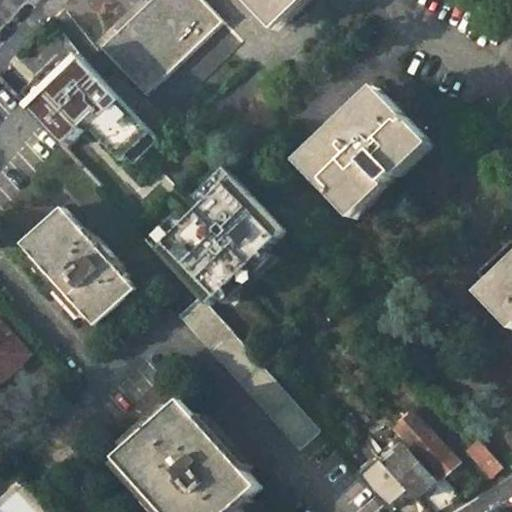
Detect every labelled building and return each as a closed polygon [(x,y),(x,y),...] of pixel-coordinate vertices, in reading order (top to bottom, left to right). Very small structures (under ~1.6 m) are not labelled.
[(156,0),(103,51),(147,98),(224,26),(199,0),(156,0)] [(226,0),(235,9),(261,38),(301,0),(226,0)] [(229,15),(262,51),(315,0),(301,0),(261,38),(235,9),(229,15)] [(511,0),(503,0),(511,9),(511,0)] [(124,167),(154,138),(101,81),(102,79),(83,57),(27,111),(65,150),(88,129),(124,167)] [(308,173),(385,98),(380,93),(302,166),(308,173)] [(385,98),(308,173),(351,217),(385,184),(390,190),(400,180),(395,174),(427,143),(385,98)] [(400,180),(433,149),(427,143),(395,174),(400,180)] [(209,308),(286,236),(234,181),(159,252),(201,299),(209,308)] [(355,223),(390,190),(385,184),(351,217),(355,223)] [(66,215),(26,250),(36,262),(29,268),(82,326),(87,320),(99,333),(140,295),(129,283),(132,280),(97,240),(93,244),(66,215)] [(511,314),(497,299),(511,284),(511,271),(485,298),(511,328),(511,314)] [(511,284),(497,299),(511,314),(511,284)] [(209,308),(201,299),(178,319),(299,453),(321,434),(209,308)] [(0,387),(31,359),(0,323),(0,387)] [(121,463),(164,511),(237,511),(262,491),(185,406),(166,423),(162,419),(137,441),(142,446),(121,463)] [(459,468),(415,419),(398,434),(442,483),(459,468)] [(505,469),(482,445),(473,455),(494,478),(505,469)] [(419,503),(437,486),(406,451),(387,468),(410,493),(419,503)] [(387,468),(382,462),(362,479),(390,510),(410,493),(387,468)]
